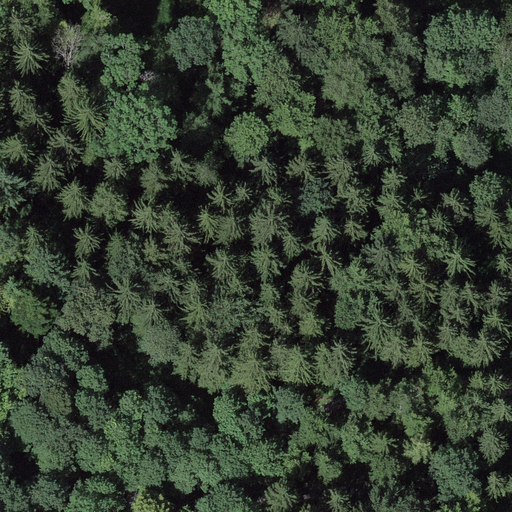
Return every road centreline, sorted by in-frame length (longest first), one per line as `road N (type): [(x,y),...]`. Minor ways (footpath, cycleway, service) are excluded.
road 1 (unclassified): [(437,511),(375,492),(324,489),(169,505),(46,478),(0,454)]
road 2 (track): [(511,381),(407,385),(338,400),(295,436),(262,493)]
